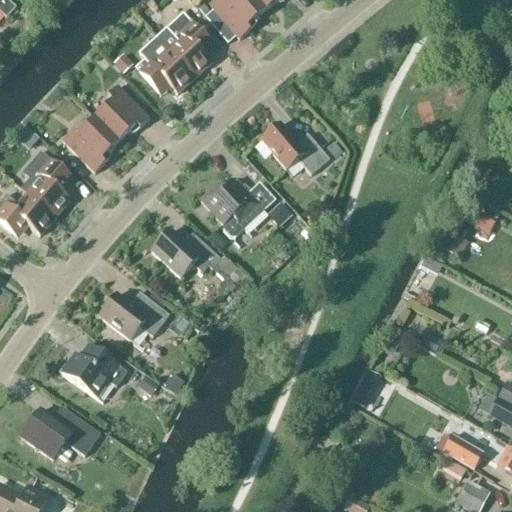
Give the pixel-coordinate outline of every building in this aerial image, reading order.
[(0,0),(0,16),(6,22),(16,11),(3,0),(0,0)] [(246,31),(264,16),(250,0),(228,0),(223,5),(220,0),(209,9),(213,14),(204,21),(211,29),(220,22),(239,44),(249,35),(246,31)] [(251,0),(265,15),(282,0),(283,0),(287,3),(290,0),(251,0)] [(156,41),(194,83),(211,67),(195,50),(205,41),(182,17),(156,41)] [(194,83),(156,41),(138,58),(143,63),(134,72),(151,90),(160,82),(176,99),(194,83)] [(104,58),(121,73),(130,63),(113,48),(104,58)] [(111,105),(94,122),(118,147),(135,130),(139,133),(149,124),(117,91),(107,101),(111,105)] [(72,136),(62,145),(94,178),(104,168),(101,164),(118,147),(94,122),(76,140),(72,136)] [(310,180),(329,164),(308,139),(297,148),(280,128),(261,144),(286,174),(298,164),(310,180)] [(19,192),(26,198),(55,222),(70,204),(52,190),(60,180),(37,160),(22,177),(27,182),(19,192)] [(200,205),(222,229),(222,234),(229,241),(235,241),(275,205),(259,187),(247,198),(234,184),(226,193),(220,186),(200,205)] [(39,241),(55,222),(26,198),(17,208),(6,199),(0,205),(0,228),(11,238),(21,226),(39,241)] [(499,218),(475,204),(465,221),(489,235),(493,229),(499,218)] [(291,217),(279,205),(267,216),(279,229),(291,217)] [(211,274),(216,268),(220,264),(192,238),(183,247),(170,235),(150,256),(179,283),(192,269),(201,277),(208,270),(211,274)] [(152,342),(169,320),(146,302),(137,314),(116,298),(99,321),(130,345),(140,332),(152,342)] [(115,392),(126,376),(118,371),(119,370),(93,352),(85,365),(75,358),(60,378),(96,403),(107,386),(115,392)] [(171,377),(161,390),(171,397),(180,384),(171,377)] [(497,400),(511,408),(511,389),(505,386),(497,400)] [(511,433),(511,408),(497,400),(486,420),(511,433)] [(39,414),(19,443),(51,466),(64,447),(83,461),(99,438),(69,417),(61,429),(39,414)] [(408,437),(431,448),(438,432),(415,421),(408,437)] [(442,456),(473,474),(482,458),(451,440),(442,456)] [(511,454),(507,452),(502,461),(511,466),(511,454)] [(465,474),(447,463),(440,475),(459,485),(465,474)] [(461,511),(481,511),(494,489),(473,477),(455,508),(461,511)] [(21,499),(0,488),(0,511),(42,511),(48,501),(25,490),(21,499)] [(349,497),(340,510),(342,511),(367,511),(368,511),(349,497)]
